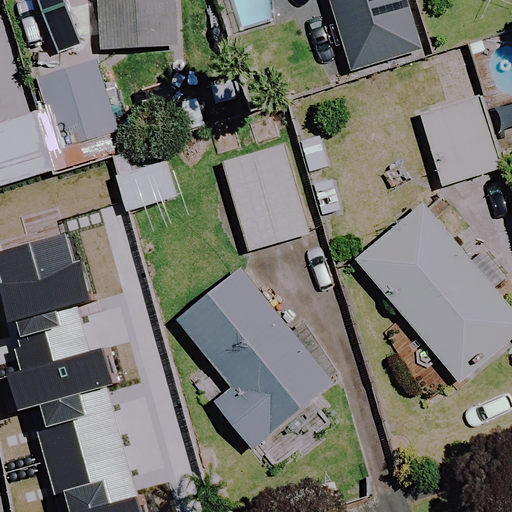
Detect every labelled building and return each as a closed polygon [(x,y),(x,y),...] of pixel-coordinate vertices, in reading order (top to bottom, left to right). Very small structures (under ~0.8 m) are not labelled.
[(100,0),(109,55),(172,45),(164,0),(100,0)] [(415,53),(398,0),(326,0),(349,74),(415,53)] [(124,134),(107,66),(44,82),(61,149),(124,134)] [(497,171),(473,98),(412,118),(435,191),(497,171)] [(0,188),(60,172),(44,116),(0,128),(0,188)] [(305,180),(332,174),(321,132),(295,138),(305,180)] [(308,237),(284,148),(228,164),(252,252),(308,237)] [(121,160),(29,184),(47,252),(139,228),(135,213),(181,201),(171,164),(125,176),(121,160)] [(332,174),(305,180),(315,222),(342,215),(332,174)] [(511,337),(511,319),(419,209),(353,264),(456,385),(511,337)] [(328,387),(240,278),(182,324),(236,390),(216,407),(251,450),(328,387)] [(83,511),(168,466),(88,321),(0,369),(0,377),(52,472),(35,481),(51,511),(83,511)]
